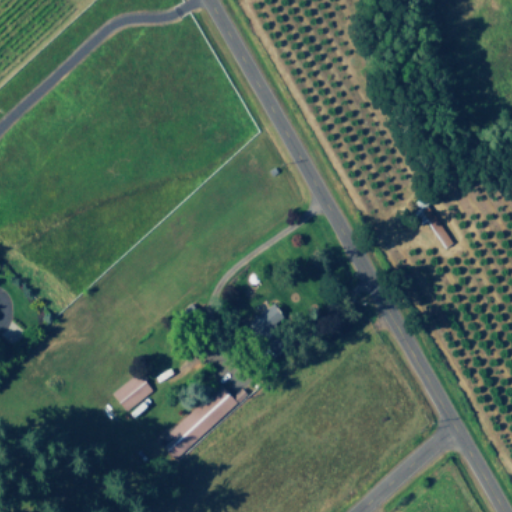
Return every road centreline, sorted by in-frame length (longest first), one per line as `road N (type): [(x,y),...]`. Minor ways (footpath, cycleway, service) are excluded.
road 1 (tertiary): [(500,511),(206,0)]
road 2 (residential): [(451,429),(359,511)]
